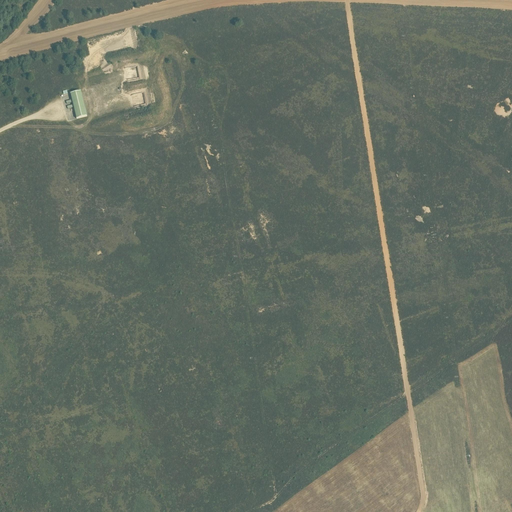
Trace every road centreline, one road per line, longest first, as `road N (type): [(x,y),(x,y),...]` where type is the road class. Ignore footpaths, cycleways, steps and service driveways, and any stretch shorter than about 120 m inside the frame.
road 1 (track): [(346,0),(422,486),(418,511)]
road 2 (track): [(0,53),(208,0)]
